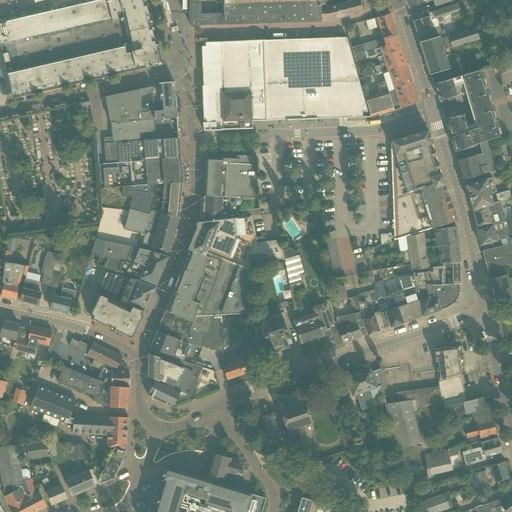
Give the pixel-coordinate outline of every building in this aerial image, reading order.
[(10,18),(0,20),(0,43),(12,96),(159,62),(159,60),(156,51),(157,51),(156,48),(154,40),(153,37),(151,28),(151,25),(150,25),(148,16),(149,16),(148,13),(146,4),(145,1),(144,0),(87,0),(16,17),(15,16),(14,16),(13,16),(12,16),(11,16),(11,17),(10,17),(10,18)] [(190,0),(190,25),(328,21),(363,12),(363,11),(362,11),(359,0),(355,0),(327,7),(325,7),(325,2),(326,1),(327,0),(190,0)] [(461,0),(464,9),(474,6),(471,0),(461,0)] [(414,21),(413,21),(420,42),(420,44),(446,36),(445,33),(444,29),(440,30),(439,27),(433,29),(430,20),(435,19),(436,19),(460,11),(458,4),(428,14),(428,16),(414,21)] [(374,19),(377,27),(380,27),(381,31),(378,31),(381,39),(378,40),(380,48),(386,46),(383,38),(397,34),(395,27),(394,24),(393,24),(391,16),(390,14),(374,19)] [(446,36),(420,44),(425,60),(430,75),(433,82),(433,83),(450,78),(440,43),(449,40),(452,48),(479,40),(476,27),(448,36),(448,37),(446,37),(446,36)] [(357,55),(354,56),(356,62),(382,54),(382,55),(402,49),(401,46),(399,40),(397,34),(383,38),(386,46),(380,48),(372,50),(365,52),(364,53),(364,52),(357,55)] [(251,122),(252,121),(265,121),(267,121),(279,120),(279,121),(281,120),(287,120),(292,120),(312,119),(312,120),(317,119),(323,119),(324,119),(337,118),(339,118),(351,118),(353,118),(362,117),(362,112),(369,112),(365,97),(361,84),(359,84),(358,73),(348,38),(348,37),(347,37),(347,38),(336,38),(334,38),(322,39),(322,38),(320,38),(320,39),(307,39),(305,39),(293,40),(293,39),(291,39),(291,40),(278,40),(277,40),(264,41),(264,40),(263,40),(262,40),(262,41),(250,41),(241,41),(227,42),(218,42),(208,43),(208,42),(205,42),(205,43),(202,43),(202,47),(201,47),(201,49),(202,49),(202,67),(202,70),(202,73),(203,73),(203,83),(203,86),(202,86),(202,87),(202,89),(203,106),(203,109),(203,113),(204,127),(204,131),(206,131),(215,130),(215,131),(222,130),(238,129),(245,129),(245,128),(244,128),(244,121),(251,121),(251,122)] [(370,42),(363,44),(365,52),(372,50),(370,42)] [(363,44),(352,47),(354,56),(357,55),(364,52),(364,53),(365,52),(363,44)] [(380,65),(369,69),(370,70),(371,75),(371,76),(382,72),(387,70),(406,64),(406,63),(405,61),(404,57),(405,57),(403,51),(402,51),(402,49),(382,55),(385,63),(380,65)] [(475,52),(473,55),(474,58),(477,60),(480,59),(481,56),(480,53),(477,51),(475,52)] [(385,82),(377,84),(380,93),(413,83),(407,64),(407,65),(407,64),(406,64),(387,70),(388,72),(383,74),(385,82)] [(472,145),(491,139),(499,137),(499,135),(501,134),(497,121),(495,121),(494,118),(496,117),(492,104),(490,105),(489,102),(492,101),(490,97),(488,88),(485,88),(485,86),(487,85),(483,72),(480,72),(480,70),(472,73),(434,84),(439,101),(448,98),(448,101),(454,99),(454,97),(465,93),(468,103),(474,122),(466,124),(463,114),(445,119),(455,152),(472,147),(472,145)] [(360,79),(362,86),(371,83),(369,76),(360,79)] [(106,97),(105,97),(111,123),(135,121),(154,119),(177,118),(177,117),(176,108),(177,108),(177,107),(176,107),(175,98),(176,98),(176,97),(175,97),(175,93),(175,92),(174,83),(174,82),(160,83),(159,83),(159,84),(159,87),(152,88),(152,87),(151,87),(146,89),(146,88),(145,88),(145,89),(139,90),(138,90),(132,91),(132,92),(126,93),(125,93),(119,94),(113,96),(113,95),(112,96),(106,97)] [(380,93),(365,98),(369,112),(370,117),(381,113),(382,114),(400,109),(400,108),(418,102),(419,101),(413,83),(380,93)] [(81,107),(90,105),(88,98),(79,100),(81,107)] [(104,138),(103,138),(104,144),(178,138),(178,137),(177,119),(177,118),(154,119),(135,121),(111,123),(112,137),(104,138)] [(394,239),(394,240),(455,221),(455,222),(456,221),(448,194),(447,195),(440,171),(439,169),(440,169),(439,168),(437,163),(438,163),(437,162),(435,157),(436,156),(435,156),(433,150),(434,150),(433,149),(431,144),(432,144),(428,130),(391,141),(395,154),(391,155),(392,169),(391,169),(391,170),(392,170),(392,182),(392,184),(393,196),(392,196),(392,198),(393,198),(393,212),(393,214),(394,226),(393,226),(393,227),(394,227),(394,231),(394,232),(394,238),(394,239)] [(178,138),(104,144),(105,164),(129,162),(180,158),(179,148),(178,138),(179,138),(178,138)] [(474,156),(458,160),(457,160),(458,162),(458,161),(463,178),(462,178),(463,180),(480,175),(478,169),(487,166),(484,153),(474,156)] [(206,158),(204,195),(240,197),(246,198),(258,198),(256,156),(236,156),(236,157),(239,157),(239,160),(206,158)] [(130,167),(130,174),(131,186),(151,184),(163,183),(182,182),(181,174),(181,166),(180,162),(180,158),(129,162),(130,167)] [(103,169),(105,188),(109,188),(108,173),(119,173),(119,168),(103,169)] [(466,185),(465,185),(466,187),(466,186),(468,195),(470,200),(472,209),(472,210),(473,210),(491,204),(491,205),(493,204),(492,203),(489,194),(496,192),(492,178),(486,180),(485,179),(484,180),(466,185)] [(151,184),(131,186),(121,187),(123,197),(133,197),(129,209),(149,215),(151,210),(161,213),(179,218),(180,206),(180,204),(180,198),(181,198),(181,197),(182,197),(182,196),(182,182),(163,183),(151,184)] [(502,192),(496,194),(498,202),(498,203),(500,202),(511,199),(511,198),(509,190),(502,192)] [(204,208),(203,220),(203,221),(204,221),(204,222),(250,216),(259,215),(258,209),(248,209),(232,210),(232,206),(236,206),(237,205),(239,205),(242,203),(242,199),(240,197),(204,195),(204,197),(204,198),(205,198),(204,200),(204,205),(204,206),(204,207),(204,208)] [(380,227),(393,226),(392,196),(379,196),(380,227)] [(473,211),(473,212),(474,217),(475,220),(477,227),(504,221),(506,221),(502,209),(500,202),(498,203),(493,204),(491,205),(491,204),(473,210),(473,211)] [(129,211),(124,230),(144,235),(142,242),(142,244),(147,245),(170,252),(171,247),(172,242),(172,243),(172,241),(173,236),(174,236),(176,229),(175,229),(176,225),(177,223),(177,222),(178,220),(178,218),(179,218),(161,213),(151,210),(149,215),(129,209),(129,211)] [(197,227),(188,250),(205,257),(206,254),(215,257),(248,271),(249,258),(283,260),(281,251),(279,240),(256,243),(250,216),(204,222),(202,222),(198,222),(197,222),(197,223),(196,223),(196,224),(196,225),(196,226),(197,227)] [(477,227),(475,228),(476,230),(477,233),(480,246),(497,241),(502,240),(502,239),(510,238),(511,243),(511,218),(506,221),(504,221),(477,227)] [(423,233),(407,237),(408,245),(425,243),(425,247),(458,244),(455,226),(434,229),(435,238),(424,239),(423,233)] [(70,242),(68,236),(61,238),(63,244),(70,242)] [(95,239),(91,255),(100,257),(108,258),(123,261),(123,262),(129,263),(132,263),(133,261),(161,273),(168,257),(151,251),(146,250),(123,245),(104,241),(95,239)] [(425,243),(408,245),(412,271),(429,268),(426,254),(439,252),(440,263),(441,263),(459,262),(458,244),(425,247),(425,243)] [(511,243),(482,251),(487,250),(490,262),(493,271),(488,272),(488,273),(511,266),(511,243)] [(282,251),(281,251),(283,260),(295,317),(298,316),(297,308),(299,308),(297,292),(305,290),(301,277),(301,275),(304,274),(299,255),(295,256),(294,253),(292,248),(282,251)] [(171,294),(165,310),(182,317),(193,321),(194,316),(222,315),(245,314),(246,303),(247,294),(249,271),(248,271),(215,257),(206,254),(205,257),(188,250),(181,269),(180,272),(177,278),(171,294)] [(15,263),(15,264),(10,263),(12,251),(6,251),(4,264),(3,279),(2,283),(4,283),(1,296),(16,300),(21,274),(26,275),(28,266),(15,263)] [(49,286),(53,269),(55,258),(46,256),(45,256),(41,272),(44,273),(42,284),(49,286)] [(108,258),(104,267),(117,273),(118,269),(140,278),(156,285),(161,273),(133,261),(132,263),(129,263),(123,262),(123,261),(108,258)] [(274,271),(284,269),(282,262),(272,265),(274,271)] [(420,272),(412,273),(412,276),(414,286),(460,284),(459,264),(459,262),(441,263),(441,266),(432,267),(432,268),(432,271),(420,272)] [(57,288),(61,271),(53,269),(49,286),(57,288)] [(101,271),(95,288),(103,290),(102,294),(110,297),(122,301),(127,303),(146,311),(155,287),(137,280),(101,271)] [(401,278),(396,279),(401,290),(390,294),(390,295),(393,294),(397,307),(403,323),(420,317),(414,286),(412,276),(412,273),(409,274),(409,277),(401,278)] [(507,275),(489,279),(495,302),(498,301),(499,304),(511,300),(511,278),(508,279),(507,275)] [(20,301),(32,303),(37,305),(38,305),(41,293),(36,292),(39,282),(25,279),(20,301)] [(375,282),(373,282),(375,290),(377,298),(377,300),(383,298),(384,300),(386,300),(390,311),(386,312),(390,326),(391,327),(403,323),(397,307),(393,294),(390,295),(386,296),(380,281),(375,282)] [(459,286),(459,285),(460,285),(460,284),(414,286),(420,317),(441,310),(442,310),(443,309),(443,310),(446,308),(449,307),(450,306),(450,305),(453,303),(455,301),(456,301),(456,300),(456,299),(458,294),(459,294),(459,293),(459,292),(459,291),(460,291),(459,287),(459,286)] [(331,288),(334,302),(339,301),(347,299),(344,286),(331,288)] [(68,313),(68,312),(71,301),(74,302),(76,291),(62,288),(60,298),(53,296),(50,308),(52,308),(52,309),(55,310),(55,309),(67,312),(68,313)] [(373,299),(377,298),(375,290),(369,291),(370,297),(373,299)] [(90,314),(89,315),(89,316),(92,317),(93,317),(92,319),(92,320),(98,323),(99,324),(106,327),(106,326),(107,324),(110,325),(122,301),(110,297),(94,292),(90,308),(92,309),(89,314),(90,314)] [(366,335),(359,304),(357,296),(349,298),(353,318),(348,318),(337,321),(338,328),(343,343),(361,337),(361,336),(366,335)] [(122,301),(110,325),(115,328),(113,330),(120,334),(121,334),(128,337),(128,336),(129,334),(130,335),(131,335),(132,333),(133,334),(134,335),(136,330),(138,326),(138,327),(139,325),(141,321),(146,311),(127,303),(122,301)] [(383,329),(384,329),(380,312),(373,314),(372,317),(370,318),(366,302),(359,304),(366,335),(367,334),(367,335),(379,331),(379,329),(383,328),(383,329)] [(305,317),(293,321),(301,343),(316,337),(322,335),(323,339),(332,335),(332,334),(328,324),(333,322),(332,319),(334,318),(331,310),(329,311),(327,303),(314,308),(314,309),(304,313),(305,317)] [(165,310),(151,348),(170,356),(175,357),(180,359),(182,354),(187,356),(191,357),(193,356),(198,345),(202,345),(222,353),(224,347),(222,315),(194,316),(193,321),(182,317),(165,310)] [(287,343),(291,341),(282,313),(268,318),(271,327),(262,331),(266,343),(260,345),(259,347),(261,355),(263,356),(270,354),(271,354),(273,355),(277,354),(278,352),(280,351),(279,350),(289,347),(287,343)] [(0,344),(1,345),(3,337),(16,339),(16,337),(19,324),(3,321),(1,331),(0,330),(0,344)] [(16,339),(13,349),(24,352),(35,355),(37,343),(48,346),(52,330),(51,330),(32,326),(31,326),(28,341),(16,337),(16,339)] [(72,338),(68,346),(74,348),(87,355),(95,359),(91,365),(101,370),(103,368),(105,364),(116,370),(123,358),(121,357),(93,343),(92,345),(86,342),(80,340),(80,341),(72,338)] [(223,367),(227,379),(242,374),(240,369),(246,366),(245,363),(251,360),(246,341),(237,344),(242,356),(232,360),(233,363),(223,367)] [(434,350),(436,369),(438,381),(460,376),(462,376),(458,346),(439,348),(439,349),(434,350)] [(148,388),(147,395),(148,396),(172,406),(172,407),(173,408),(173,407),(180,392),(190,396),(191,395),(197,383),(197,381),(191,379),(193,375),(198,378),(203,368),(189,363),(189,364),(184,361),(180,359),(175,357),(172,363),(168,361),(161,358),(151,355),(148,354),(148,357),(148,388)] [(396,368),(395,366),(388,367),(391,389),(394,388),(396,401),(405,399),(406,407),(425,405),(426,412),(436,411),(430,371),(411,374),(410,364),(402,365),(402,367),(396,368)] [(63,367),(58,381),(94,397),(93,401),(107,407),(128,408),(129,387),(107,386),(108,385),(96,380),(79,373),(63,367)] [(101,370),(96,380),(108,385),(110,386),(129,385),(129,371),(125,371),(120,371),(113,371),(112,371),(111,371),(111,372),(103,368),(101,370)] [(347,377),(347,379),(353,394),(356,393),(362,409),(369,407),(366,398),(370,396),(367,389),(382,384),(380,369),(370,372),(369,370),(347,377)] [(460,376),(438,381),(439,389),(442,403),(443,407),(466,401),(460,376)] [(64,422),(73,424),(73,419),(69,417),(76,401),(38,386),(29,409),(64,422)] [(13,399),(12,402),(23,405),(27,396),(24,395),(15,392),(13,399)] [(326,400),(334,420),(346,416),(339,396),(326,400)] [(466,401),(443,407),(446,418),(471,412),(474,422),(476,424),(493,420),(487,397),(466,401)] [(290,407),(280,410),(287,430),(290,429),(296,447),(308,443),(302,425),(311,422),(304,402),(294,405),(294,404),(290,406),(290,407)] [(274,413),(264,417),(274,446),(268,447),(270,456),(276,458),(277,457),(276,456),(285,453),(282,443),(284,443),(279,428),(279,426),(276,418),(274,413)] [(115,448),(121,451),(125,453),(126,453),(126,452),(125,452),(127,419),(128,419),(128,418),(73,416),(73,419),(73,424),(72,433),(108,434),(108,447),(115,448)] [(477,427),(465,430),(467,438),(479,435),(480,438),(497,434),(496,432),(497,430),(496,427),(495,426),(493,420),(476,424),(477,427)] [(485,457),(501,452),(497,438),(480,442),(482,447),(462,452),(466,466),(486,460),(485,457)] [(48,456),(45,441),(26,444),(28,459),(48,456)] [(456,447),(424,454),(425,463),(427,475),(427,476),(452,470),(449,458),(458,456),(456,447)] [(125,453),(121,451),(115,448),(109,460),(120,465),(125,453)] [(261,511),(266,498),(252,494),(224,485),(220,484),(222,479),(225,480),(225,478),(226,474),(236,477),(238,469),(240,462),(225,457),(226,454),(220,453),(221,452),(214,450),(213,454),(208,472),(207,475),(205,480),(199,478),(193,476),(191,475),(186,474),(182,472),(182,470),(183,470),(183,468),(174,465),(174,467),(173,470),(165,467),(165,468),(164,471),(164,472),(163,476),(162,476),(162,477),(162,480),(161,480),(161,481),(163,481),(160,493),(159,497),(158,498),(157,502),(156,503),(157,503),(157,504),(155,508),(154,511),(261,511)] [(113,478),(120,465),(109,460),(103,473),(101,472),(98,481),(99,484),(113,478)] [(22,482),(30,479),(29,471),(26,469),(22,470),(20,462),(0,464),(0,471),(2,485),(3,485),(22,483),(22,482)] [(508,478),(504,462),(490,466),(491,470),(484,472),(484,471),(476,474),(480,489),(488,487),(487,484),(494,482),(495,482),(508,478)] [(65,480),(72,496),(95,486),(88,470),(65,480)] [(50,484),(47,478),(41,480),(44,486),(50,484)] [(31,479),(30,479),(22,482),(22,483),(3,485),(5,496),(10,507),(12,511),(36,511),(46,507),(39,492),(35,494),(31,479)] [(46,492),(52,505),(67,498),(61,485),(46,492)] [(427,511),(438,511),(452,507),(447,496),(425,504),(427,511)] [(501,505),(501,506),(506,511),(511,511),(511,496),(503,504),(501,505)] [(300,501),(297,511),(301,511),(316,511),(319,503),(317,502),(310,500),(301,497),(300,501)] [(486,511),(490,509),(501,506),(501,505),(503,504),(499,499),(474,508),(476,511),(486,511)]
